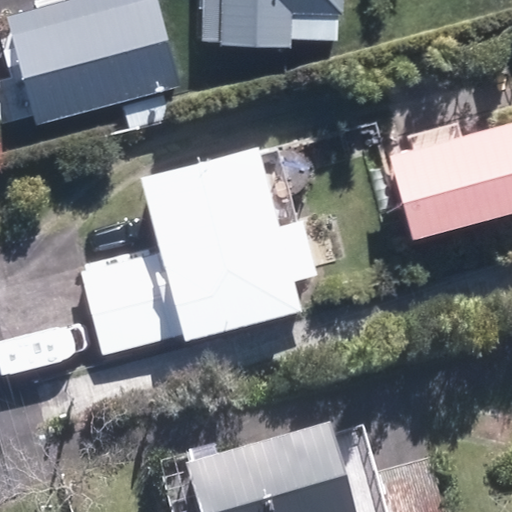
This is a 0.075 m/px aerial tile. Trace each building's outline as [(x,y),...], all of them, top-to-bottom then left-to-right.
[(169,0),(62,0),(17,12),(47,122),(192,83),(169,0)] [(361,0),(216,0),(215,41),(307,42),(307,36),(351,37),(352,12),(361,12),(361,0)] [(180,117),(173,93),(120,106),(127,131),(180,117)] [(511,123),(410,151),(432,235),(511,214),(511,123)] [(278,142),(160,174),(179,247),(91,269),(112,353),(201,329),(203,338),(322,307),(314,276),(335,271),(321,216),(299,223),(278,142)] [(448,511),(437,465),(384,477),(372,428),(235,464),(232,452),(175,468),(185,511),(448,511)]
